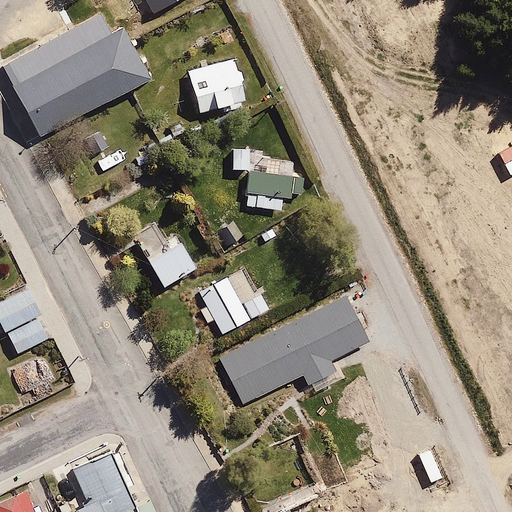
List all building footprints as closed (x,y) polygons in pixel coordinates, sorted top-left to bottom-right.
[(146,0),(154,13),(178,0),(146,0)] [(37,135),(149,75),(124,30),(114,36),(102,14),(1,67),(37,135)] [(234,58),(185,72),(197,115),(240,103),(236,88),(242,87),(234,58)] [(297,156),(237,147),(234,167),(249,169),(244,203),(281,209),(283,197),(290,198),(297,156)] [(152,221),(132,232),(163,291),(198,273),(175,228),(160,236),(152,221)] [(277,300),(270,288),(262,292),(260,288),(252,292),(240,269),(199,291),(222,334),(271,308),(269,304),(277,300)] [(30,286),(0,299),(0,326),(14,357),(54,339),(30,286)] [(340,359),(384,338),(363,296),(236,358),(257,400),(317,371),(324,385),(347,373),(340,359)] [(384,394),(358,382),(348,406),(373,417),(384,394)] [(80,511),(114,511),(134,502),(107,448),(60,471),(80,511)] [(388,511),(373,475),(285,511),(388,511)] [(68,511),(50,476),(0,500),(0,511),(68,511)] [(138,511),(134,502),(114,511),(138,511)]
